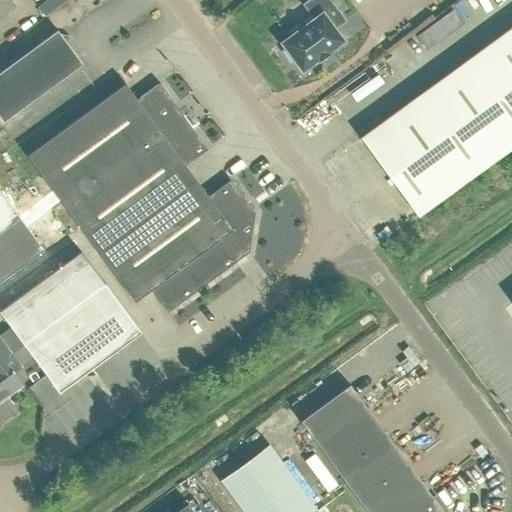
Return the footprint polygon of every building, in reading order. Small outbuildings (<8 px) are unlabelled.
[(0,0),(0,15),(16,4),(12,0),(0,0)] [(64,3),(61,0),(48,0),(37,8),(45,17),(64,3)] [(319,62),(329,54),(327,52),(342,41),(333,28),(344,21),(328,0),(309,0),(304,4),(314,19),(282,43),(285,48),(281,51),(289,62),(293,59),(302,70),(317,59),(319,62)] [(417,216),(511,146),(511,26),(360,137),(417,216)] [(0,118),(2,121),(81,63),(67,44),(68,36),(60,34),(57,30),(0,71),(0,118)] [(415,44),(404,50),(410,62),(433,49),(425,36),(414,42),(415,44)] [(62,204),(183,115),(159,83),(136,99),(124,83),(26,155),(62,204)] [(98,253),(196,181),(184,165),(207,149),(183,115),(62,204),(98,253)] [(14,116),(0,124),(0,129),(5,137),(21,127),(14,116)] [(196,181),(98,253),(134,302),(150,290),(167,312),(248,252),(254,213),(230,180),(207,196),(196,181)] [(0,282),(44,250),(20,218),(0,190),(0,282)] [(0,423),(17,412),(6,397),(21,385),(12,373),(20,367),(19,365),(31,355),(58,392),(140,332),(80,251),(0,310),(0,312),(11,328),(0,335),(0,423)] [(365,511),(442,511),(348,385),(299,422),(365,511)] [(242,511),(313,511),(316,510),(268,446),(220,481),(242,511)] [(193,511),(187,503),(175,511),(193,511)]
